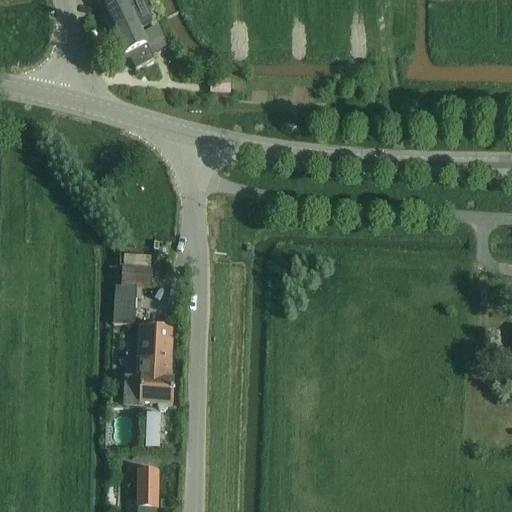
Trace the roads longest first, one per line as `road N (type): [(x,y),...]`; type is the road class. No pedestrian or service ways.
road 1 (unclassified): [(193,511),(193,135)]
road 2 (secondary): [(193,135),(352,161),(511,165)]
road 3 (track): [(382,59),(400,101),(511,107)]
road 4 (secondary): [(193,135),(64,100)]
